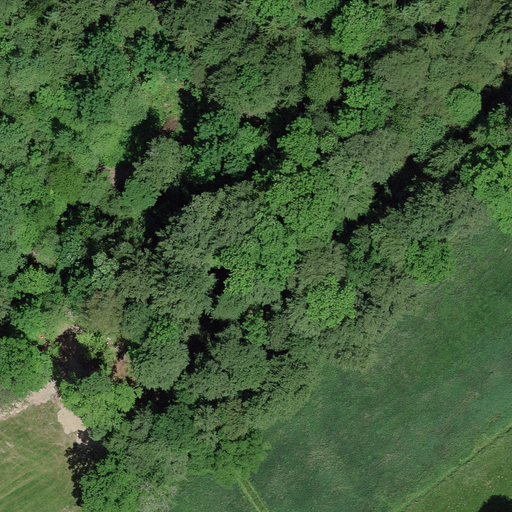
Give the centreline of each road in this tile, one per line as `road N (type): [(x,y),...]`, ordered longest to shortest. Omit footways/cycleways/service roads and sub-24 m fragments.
road 1 (track): [(463,0),(367,59),(162,150),(0,256)]
road 2 (track): [(34,239),(87,322),(227,447),(269,511)]
